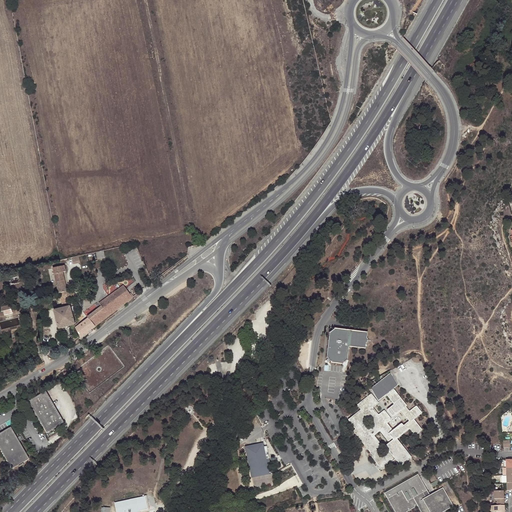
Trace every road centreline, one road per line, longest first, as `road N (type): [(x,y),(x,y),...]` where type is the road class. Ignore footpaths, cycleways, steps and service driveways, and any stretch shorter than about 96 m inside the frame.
road 1 (trunk): [(92,452),(346,174),(455,0)]
road 2 (trunk): [(437,0),(335,168),(77,446)]
road 3 (trunk): [(92,452),(329,208),(358,192),(396,199)]
road 4 (unclassified): [(393,230),(320,326),(308,402),(364,499)]
road 5 (residential): [(222,248),(302,181),(335,139),(358,47),(371,36)]
road 6 (trunk): [(219,272),(215,293),(77,446)]
road 7 (trunk): [(407,188),(391,167),(388,136),(458,0)]
road 8 (residential): [(144,299),(61,363),(0,396)]
road 9 (unclassified): [(440,171),(453,143),(446,96),(386,29)]
road 10 (residential): [(352,26),(340,114),(296,177)]
road 11 (residential): [(511,454),(453,449),(364,499)]
road 12 (residential): [(296,177),(196,255)]
